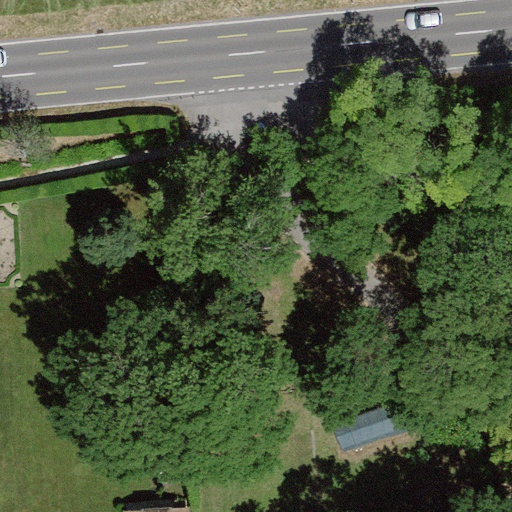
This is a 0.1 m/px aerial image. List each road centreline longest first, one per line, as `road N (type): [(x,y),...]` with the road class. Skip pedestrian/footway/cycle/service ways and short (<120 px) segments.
road 1 (residential): [(511,198),(408,187),(278,143),(228,102),(219,56)]
road 2 (primary): [(219,56),(511,29)]
road 3 (primary): [(0,78),(219,56)]
